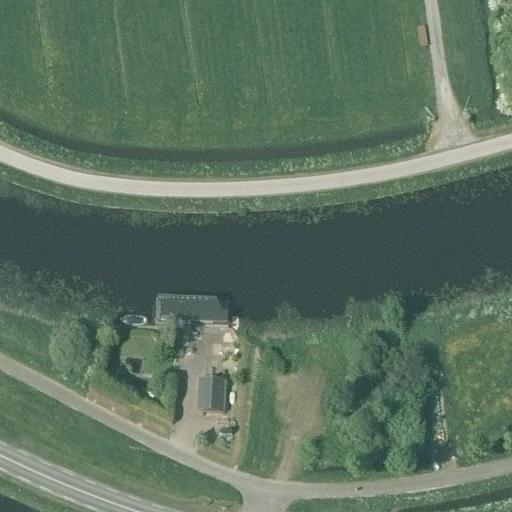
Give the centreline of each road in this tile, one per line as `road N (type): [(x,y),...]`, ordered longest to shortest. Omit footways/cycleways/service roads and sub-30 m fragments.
road 1 (unclassified): [(511,141),(349,180),(186,191),(95,183),(0,154)]
road 2 (unclassified): [(267,490),(181,458),(0,363)]
road 3 (unclassified): [(267,490),(412,487),(511,465)]
road 4 (track): [(428,0),(455,157)]
road 5 (secondary): [(136,511),(0,457)]
